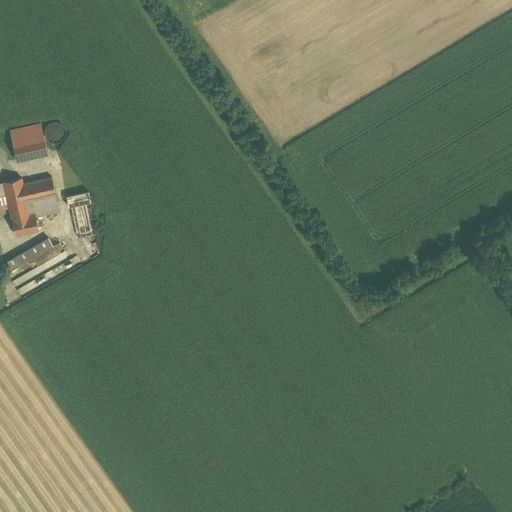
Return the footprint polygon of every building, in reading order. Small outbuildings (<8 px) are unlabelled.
[(44,132),(44,133),(44,135),(45,137),(46,138),(47,139),(48,140),(49,141),(51,142),(52,143),(54,143),(56,143),(57,142),(59,142),(60,141),(62,140),(63,139),(64,138),(65,136),(65,135),(65,133),(65,131),(65,130),(65,128),(64,127),(63,125),(62,124),(61,123),(59,122),(58,122),(56,121),(55,121),(53,121),(51,122),(50,123),(48,123),(47,124),(46,126),(45,127),(45,129),(44,130),(44,132)] [(10,131),(16,160),(47,154),(41,124),(10,131)] [(9,207),(15,235),(38,230),(35,217),(59,211),(52,177),(22,183),(21,177),(3,181),(4,182),(6,193),(9,207)] [(69,207),(71,206),(78,238),(95,234),(88,202),(91,201),(89,191),(66,196),(69,207)] [(6,193),(0,193),(0,209),(9,207),(6,193)] [(48,237),(6,261),(11,270),(53,246),(48,237)]
